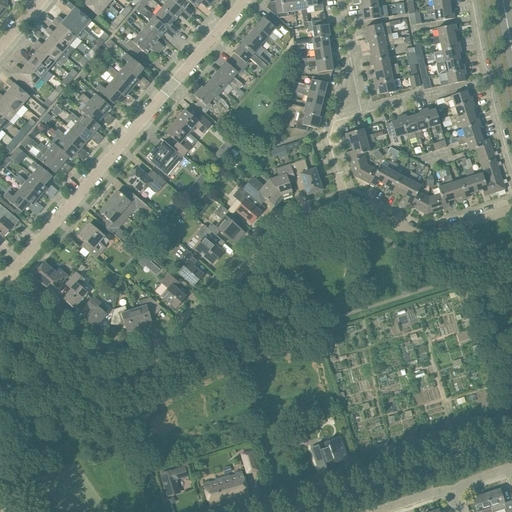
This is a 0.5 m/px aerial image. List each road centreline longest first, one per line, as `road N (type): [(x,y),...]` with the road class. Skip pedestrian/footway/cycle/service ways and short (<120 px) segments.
road 1 (residential): [(6,273),(92,353),(115,356),(186,335),(279,227),(345,203)]
road 2 (residential): [(6,273),(243,0)]
road 3 (residential): [(511,168),(471,0)]
road 4 (residential): [(345,203),(431,229),(511,209)]
